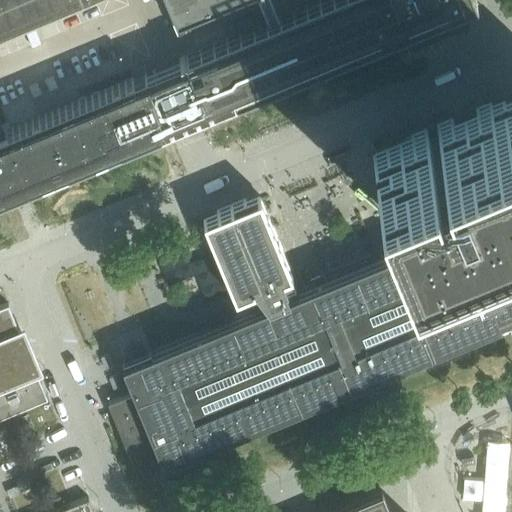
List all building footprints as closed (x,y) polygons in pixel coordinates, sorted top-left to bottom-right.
[(0,0),(0,197),(10,193),(9,192),(27,184),(28,186),(170,128),(170,127),(186,120),(203,113),(181,59),(164,66),(148,73),(147,72),(138,76),(0,132),(0,23),(55,0),(0,0)] [(164,0),(174,23),(189,17),(228,0),(262,0),(272,21),(279,18),(271,0),(164,0)] [(321,0),(294,11),(279,18),(272,21),(220,42),(214,45),(181,58),(181,59),(203,113),(204,114),(212,110),(378,42),(403,31),(410,48),(427,41),(458,29),(459,30),(459,31),(460,31),(461,32),(462,32),(463,32),(464,32),(465,32),(466,32),(467,32),(467,31),(468,31),(469,30),(469,29),(470,29),(470,28),(470,27),(470,26),(470,25),(470,24),(470,23),(471,23),(464,6),(477,0),(321,0)] [(485,197),(508,188),(511,186),(511,93),(476,108),(452,118),(437,125),(439,129),(434,131),(428,133),(427,129),(373,151),(374,153),(406,230),(413,227),(443,215),(462,207),(485,197)] [(511,274),(504,255),(498,239),(471,250),(459,222),(448,227),(443,215),(413,227),(418,240),(394,250),(393,246),(324,274),(323,271),(309,277),(312,284),(289,294),(285,285),(295,281),(291,270),(292,270),(262,198),(259,192),(246,198),(216,210),(203,216),(235,293),(241,291),(245,300),(255,296),(259,306),(241,314),(226,320),(152,350),(151,346),(149,347),(150,351),(144,354),(141,347),(135,350),(129,352),(132,359),(125,362),(124,358),(122,358),(123,361),(123,362),(129,378),(131,383),(132,383),(132,384),(134,390),(133,391),(132,391),(112,399),(108,401),(109,402),(110,402),(139,474),(154,469),(167,463),(167,462),(164,458),(472,330),(472,331),(500,320),(500,319),(508,316),(511,326),(511,274)] [(0,511),(95,511),(88,495),(48,511),(0,511),(0,415),(47,396),(36,368),(31,370),(15,332),(20,330),(8,302),(0,305),(0,511)] [(18,485),(8,489),(11,497),(13,496),(27,490),(22,475),(15,478),(18,485)] [(390,511),(382,491),(381,491),(381,492),(332,511),(390,511)]
